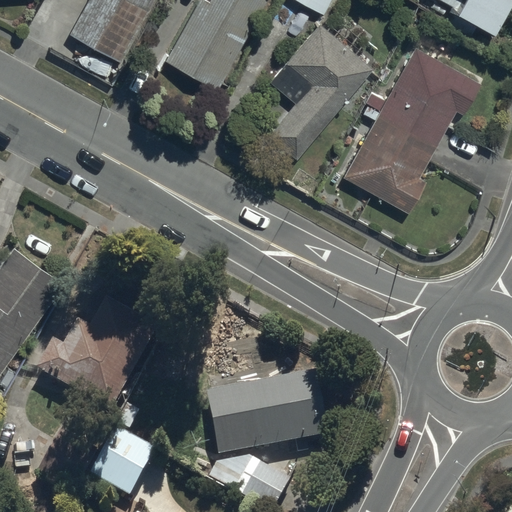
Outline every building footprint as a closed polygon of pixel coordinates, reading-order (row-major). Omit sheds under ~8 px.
[(85,0),(68,31),(115,56),(146,0),(85,0)] [(195,0),(163,59),(215,87),(261,0),(195,0)] [(303,0),(321,10),(326,0),(303,0)] [(438,0),(488,28),(503,0),(438,0)] [(266,130),(291,152),(370,62),(317,17),(283,56),(310,80),(266,130)] [(412,42),(338,171),(404,208),(422,177),(414,172),(452,106),(460,110),(477,80),(412,42)] [(0,261),(0,373),(65,283),(12,245),(0,261)] [(38,376),(112,420),(164,332),(109,308),(96,336),(80,329),(66,352),(56,346),(38,376)] [(206,401),(217,462),(330,441),(318,379),(206,401)] [(30,495),(59,511),(67,511),(103,453),(67,432),(30,495)] [(120,433),(93,482),(132,502),(158,454),(120,433)] [(249,463),(231,495),(262,511),(268,511),(285,482),(249,463)]
